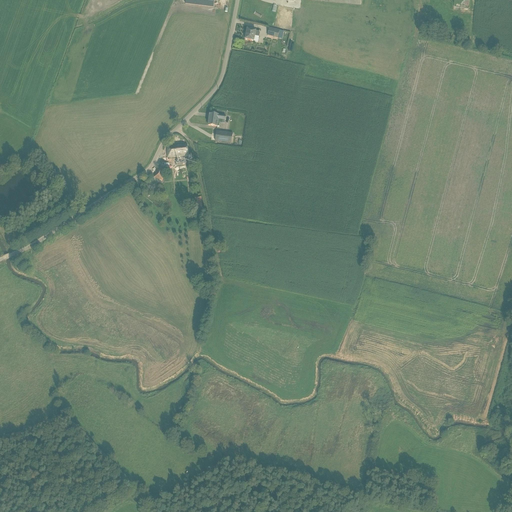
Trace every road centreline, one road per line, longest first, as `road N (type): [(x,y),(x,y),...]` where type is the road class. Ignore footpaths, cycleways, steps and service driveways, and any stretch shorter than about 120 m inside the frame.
road 1 (unclassified): [(237,0),(220,80),(146,171),(10,255)]
road 2 (track): [(156,511),(67,420),(0,442)]
road 3 (track): [(222,274),(195,151),(179,126)]
